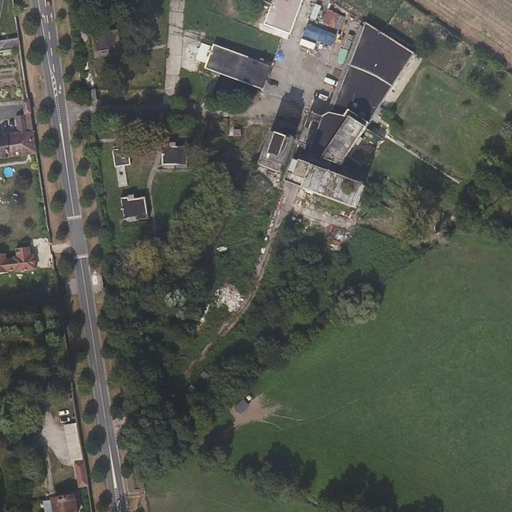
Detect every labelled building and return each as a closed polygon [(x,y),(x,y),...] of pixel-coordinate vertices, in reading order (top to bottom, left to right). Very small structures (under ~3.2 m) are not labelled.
[(306,0),(266,0),(264,7),(272,11),(265,30),(293,39),(306,0)] [(329,26),(335,12),(328,9),(323,23),(329,26)] [(335,30),(344,33),(350,18),(341,15),(335,30)] [(417,53),(366,18),(334,106),(333,106),(324,109),(312,105),(300,140),(347,159),(417,53)] [(122,47),(121,28),(92,29),(93,56),(112,55),(112,47),(122,47)] [(0,56),(20,54),(19,40),(0,42),(0,56)] [(272,63),(213,42),(205,66),(264,87),(272,63)] [(23,99),(24,112),(32,111),(31,98),(23,99)] [(37,159),(30,117),(23,118),(25,136),(12,138),(0,139),(0,169),(0,163),(37,159)] [(282,173),(298,123),(277,117),(260,165),(282,173)] [(129,164),(126,145),(114,147),(118,176),(126,175),(124,165),(129,164)] [(171,161),(189,162),(190,146),(171,145),(171,161)] [(367,178),(295,152),(286,178),(357,207),(367,178)] [(136,192),(119,194),(125,239),(154,235),(148,194),(136,195),(136,192)] [(244,398),(235,406),(241,413),(250,405),(244,398)] [(69,459),(82,457),(78,421),(65,423),(69,459)] [(86,486),(82,459),(72,460),(77,486),(86,486)] [(76,511),(76,509),(78,506),(77,493),(50,495),(49,502),(46,503),(44,504),(45,511),(50,511),(76,511)]
